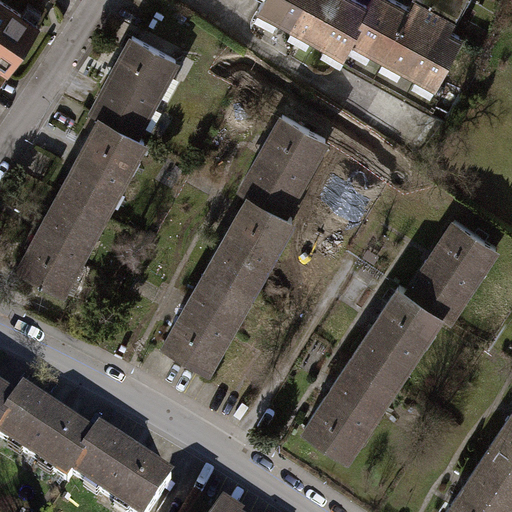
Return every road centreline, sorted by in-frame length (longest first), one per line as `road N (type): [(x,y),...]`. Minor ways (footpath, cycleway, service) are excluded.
road 1 (residential): [(0,331),(196,436),(312,511)]
road 2 (unknown): [(198,0),(377,108)]
road 3 (residential): [(102,0),(0,152)]
